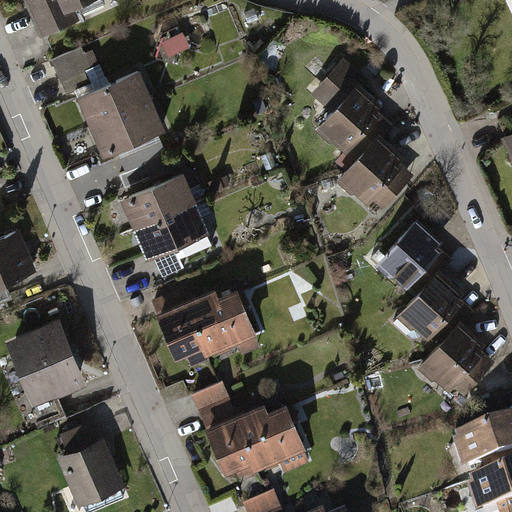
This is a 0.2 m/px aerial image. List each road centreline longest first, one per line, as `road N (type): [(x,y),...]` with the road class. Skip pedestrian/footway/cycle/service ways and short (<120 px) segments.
road 1 (residential): [(195,511),(0,57)]
road 2 (residential): [(297,0),(372,23),(402,55),(498,261)]
